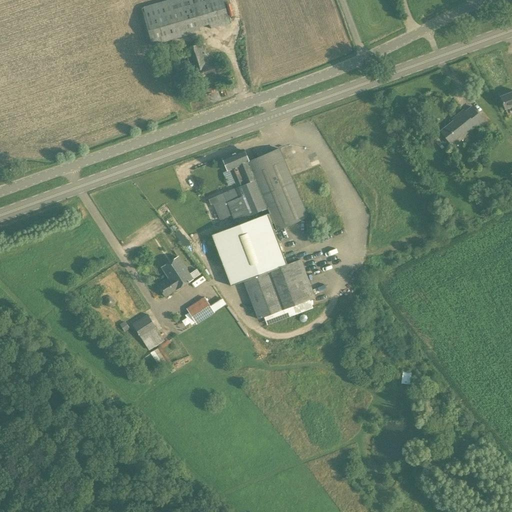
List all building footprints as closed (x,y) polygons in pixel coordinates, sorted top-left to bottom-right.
[(222,0),(201,0),(209,25),(210,29),(229,24),(222,0)] [(212,64),(209,65),(202,43),(184,48),(190,71),(189,71),(192,81),(215,74),(212,64)] [(511,92),(500,97),(505,110),(511,107),(511,92)] [(471,106),(464,112),(463,111),(452,120),(453,121),(440,132),(450,144),(463,133),(464,135),(475,126),(477,125),(480,129),(486,124),(471,106)] [(234,221),(238,220),(267,209),(269,214),(211,236),(231,287),(244,282),(258,320),(315,298),(300,260),(287,265),(271,224),(274,223),(277,230),(308,217),(279,149),(249,162),(237,167),(245,185),(237,188),(241,200),(239,201),(238,199),(229,203),(233,214),(232,215),(233,217),(234,221)] [(237,167),(249,162),(243,150),(222,159),(227,171),(229,170),(237,188),(245,185),(237,167)] [(237,188),(216,197),(218,203),(213,205),(219,220),(232,215),(233,217),(232,215),(233,214),(229,203),(238,199),(239,201),(241,200),(237,188)] [(218,203),(216,197),(208,200),(210,205),(213,204),(213,205),(218,203)] [(175,274),(183,286),(193,280),(178,257),(161,268),(168,279),(175,274)] [(175,274),(168,279),(157,286),(165,298),(183,286),(175,274)] [(196,324),(214,313),(204,297),(186,309),(196,324)] [(132,324),(149,350),(164,340),(147,315),(132,324)] [(169,340),(151,353),(159,367),(171,362),(162,348),(170,343),(169,340)]
